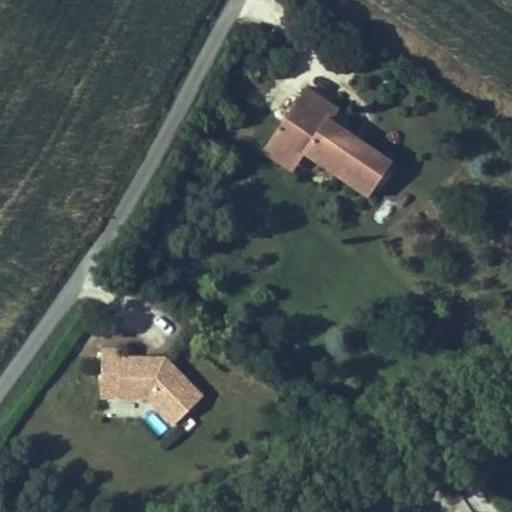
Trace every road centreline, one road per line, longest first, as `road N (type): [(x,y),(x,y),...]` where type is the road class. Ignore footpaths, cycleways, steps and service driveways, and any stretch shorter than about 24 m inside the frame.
road 1 (tertiary): [(0,388),(118,216),(237,0)]
road 2 (secondary): [(273,511),(511,393)]
